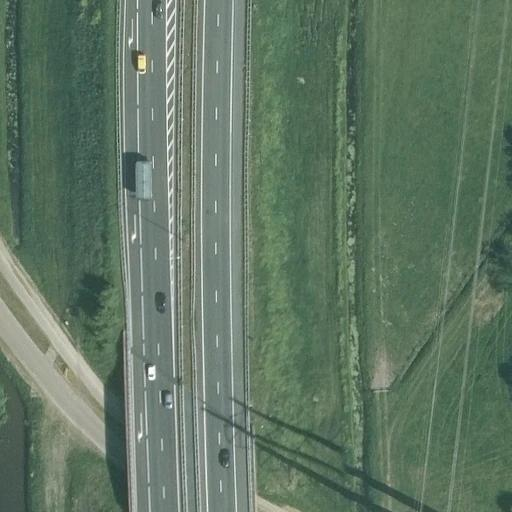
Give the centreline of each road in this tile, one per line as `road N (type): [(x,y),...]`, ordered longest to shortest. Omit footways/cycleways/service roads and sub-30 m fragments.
road 1 (motorway): [(151,0),(163,511)]
road 2 (motorway): [(220,511),(225,0)]
road 3 (unknown): [(0,236),(107,388),(283,511)]
road 4 (tertiary): [(199,511),(79,415),(0,317)]
